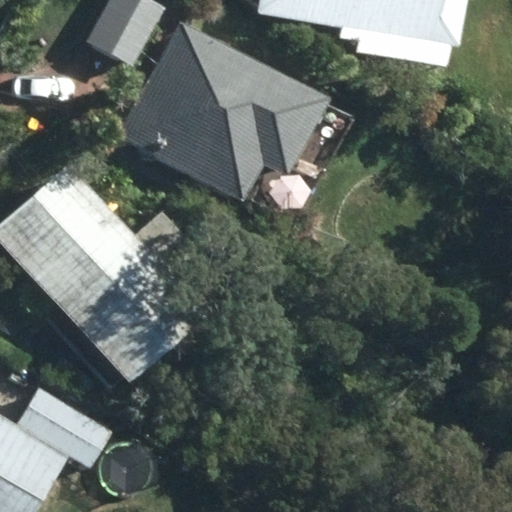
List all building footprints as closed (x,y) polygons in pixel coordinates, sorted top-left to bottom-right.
[(93,0),(76,32),(123,58),(146,14),(122,0),(93,0)] [(247,0),(246,5),(434,36),(439,0),(247,0)] [(106,125),(223,192),(244,154),(266,166),(309,89),(171,11),(106,125)] [(0,200),(0,252),(107,372),(186,304),(52,154),(0,200)] [(7,418),(78,462),(103,424),(31,380),(7,418)] [(0,511),(13,511),(52,448),(0,416),(0,511)]
